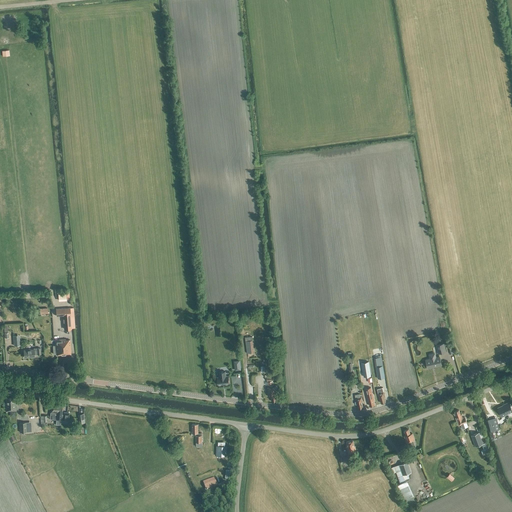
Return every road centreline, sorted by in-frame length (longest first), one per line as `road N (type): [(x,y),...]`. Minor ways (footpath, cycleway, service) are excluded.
road 1 (tertiary): [(0,369),(355,415),(511,358)]
road 2 (unclassified): [(245,426),(369,434),(511,380)]
road 3 (unclassified): [(89,403),(245,426)]
